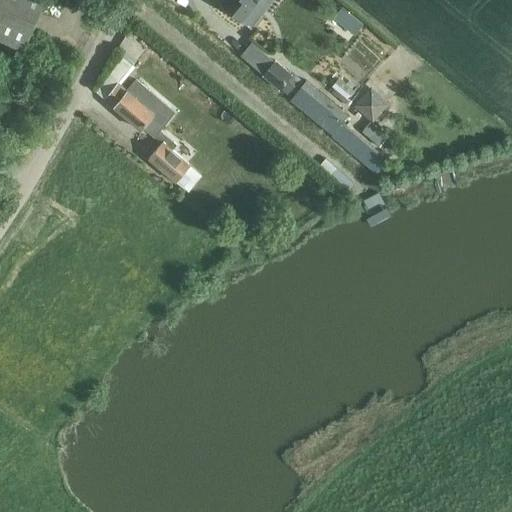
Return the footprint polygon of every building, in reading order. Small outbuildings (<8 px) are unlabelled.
[(0,0),(0,38),(25,50),(48,0),(0,0)] [(225,0),(222,4),(250,27),(266,8),(258,2),(259,0),(225,0)] [(343,5),(334,17),(354,33),(363,22),(343,5)] [(250,38),(238,51),(254,66),(266,53),(250,38)] [(161,50),(157,55),(162,59),(166,54),(161,50)] [(114,69),(97,88),(142,128),(145,125),(163,141),(149,156),(176,180),(189,165),(190,164),(173,149),(178,143),(160,128),(175,110),(138,78),(129,88),(120,80),(135,64),(124,54),(112,68),(114,69)] [(275,60),(263,74),(280,88),(292,74),(275,60)] [(338,79),(331,88),(348,101),(348,100),(351,102),(356,94),(338,79)] [(306,80),(290,102),(324,130),(326,128),(334,135),(377,169),(387,156),(345,122),(349,117),(340,110),(341,109),(306,80)] [(371,94),(360,107),(373,118),(384,105),(371,94)] [(372,121),(362,132),(380,146),(389,136),(372,121)] [(378,193),(363,201),(368,210),(378,204),(386,206),(378,193)]
